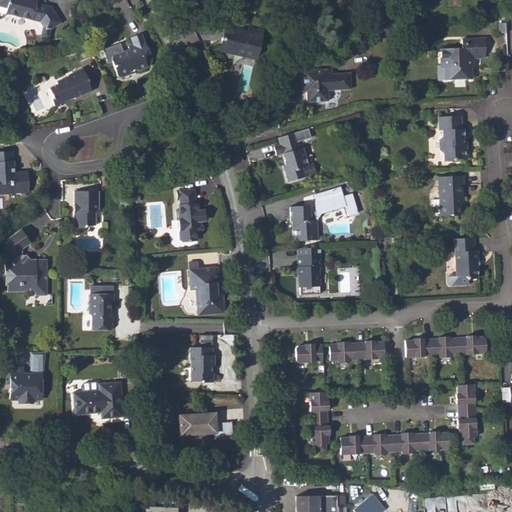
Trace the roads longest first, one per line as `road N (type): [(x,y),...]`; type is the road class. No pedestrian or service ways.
road 1 (residential): [(260,484),(0,454)]
road 2 (residential): [(251,325),(226,169),(194,93)]
road 3 (residential): [(509,307),(493,141),(504,118)]
road 4 (residential): [(116,120),(52,138),(51,155),(74,167),(114,161),(125,146)]
road 5 (residential): [(260,484),(251,325)]
road 6 (residential): [(251,325),(395,318)]
